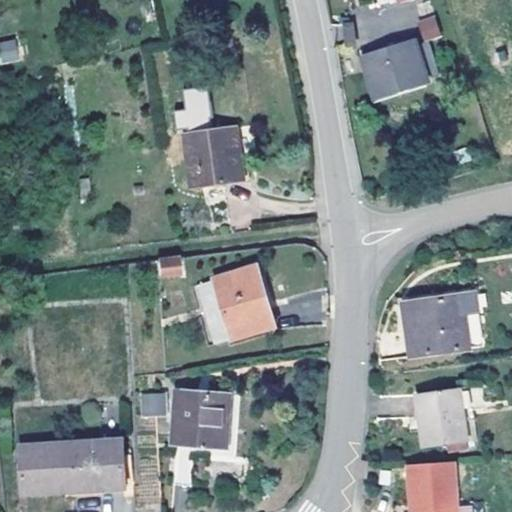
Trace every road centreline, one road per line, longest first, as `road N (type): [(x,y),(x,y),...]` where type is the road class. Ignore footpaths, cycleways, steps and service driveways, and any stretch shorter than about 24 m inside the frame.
road 1 (residential): [(320,511),(341,451),(348,237)]
road 2 (residential): [(300,0),(348,237)]
road 3 (residential): [(348,237),(401,239),(511,209)]
